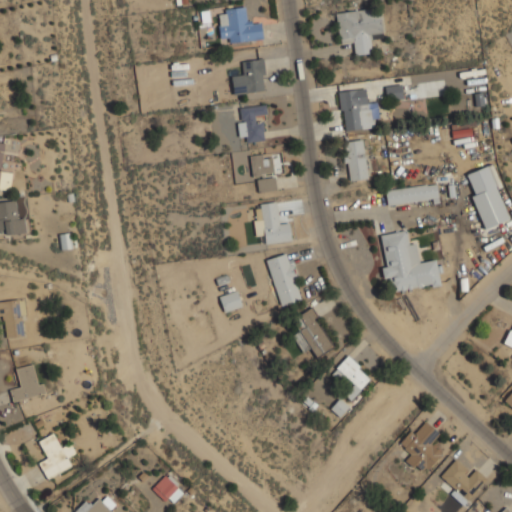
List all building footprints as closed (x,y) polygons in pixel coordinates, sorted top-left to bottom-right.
[(263,20),(248,21),(247,7),(219,9),(222,42),(264,39),(263,20)] [(384,39),(382,7),(337,11),(340,43),(353,42),(354,54),(374,52),(373,40),(384,39)] [(264,59),(242,61),(243,72),(233,73),(234,93),(267,90),(264,59)] [(387,99),(404,97),(402,84),(385,86),(387,99)] [(340,90),(344,130),(379,127),(376,99),(367,100),(366,88),(340,90)] [(240,141),(266,141),(265,105),(239,106),(240,141)] [(451,124),(452,138),(473,135),(471,121),(451,124)] [(369,177),(363,138),(343,141),(349,180),(369,177)] [(0,188),(12,189),(13,171),(2,170),(4,149),(0,148),(0,188)] [(253,175),(284,173),(282,152),(251,154),(253,175)] [(489,165),(468,173),(476,193),(472,195),(484,229),(509,220),(489,165)] [(258,191),(276,191),(275,177),(258,177),(258,191)] [(388,205),(439,201),(437,183),(386,188),(388,205)] [(0,233),(24,231),(21,199),(0,201),(0,233)] [(256,243),(291,241),(290,220),(278,221),(277,202),(254,203),(256,243)] [(396,291),(441,285),(437,258),(419,261),(416,239),(407,240),(406,230),(379,234),(386,280),(394,279),(396,291)] [(281,305),(303,299),(290,252),(267,258),(281,305)] [(219,296),(225,312),(243,305),(237,289),(219,296)] [(0,299),(0,316),(3,316),(5,337),(24,335),(20,298),(0,299)] [(335,345),(311,307),(293,318),(300,330),(293,334),(304,351),(311,346),(317,357),(335,345)] [(345,393),(351,399),(373,378),(349,354),(334,370),(351,387),(345,393)] [(16,367),(20,387),(10,389),(13,401),(44,393),(36,362),(16,367)] [(511,390),(503,401),(511,409),(511,390)] [(348,406),(339,398),(330,408),(339,416),(348,406)] [(440,434),(425,419),(402,443),(412,453),(406,459),(421,474),(443,452),(432,441),(440,434)] [(72,466),(67,455),(76,452),(72,442),(62,447),(55,433),(38,440),(47,459),(39,462),(47,478),(72,466)] [(450,492),(465,505),(489,479),(474,465),(468,471),(456,459),(441,475),(454,488),(450,492)] [(183,492),(166,474),(152,487),(170,505),(183,492)] [(113,511),(111,510),(117,504),(105,493),(96,503),(88,497),(74,511),(113,511)]
